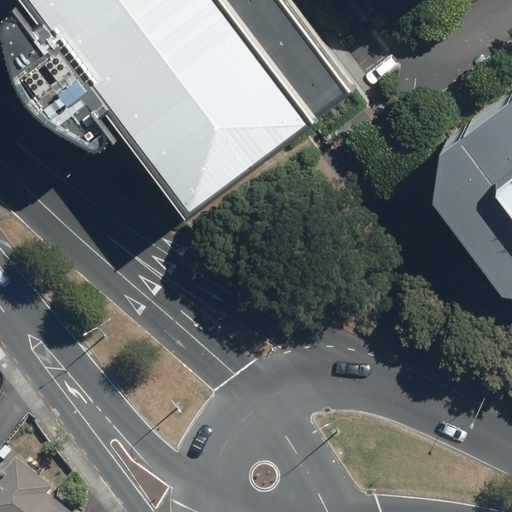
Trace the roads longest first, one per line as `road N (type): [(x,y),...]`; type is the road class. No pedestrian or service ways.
road 1 (primary): [(91,230),(297,336),(372,384)]
road 2 (primary): [(205,501),(88,377),(0,309)]
road 3 (primary): [(141,511),(0,310)]
road 4 (primary): [(91,230),(259,404)]
road 5 (primary): [(372,384),(511,451)]
road 6 (primary): [(259,404),(273,413),(330,511)]
road 7 (primary): [(0,142),(91,230)]
